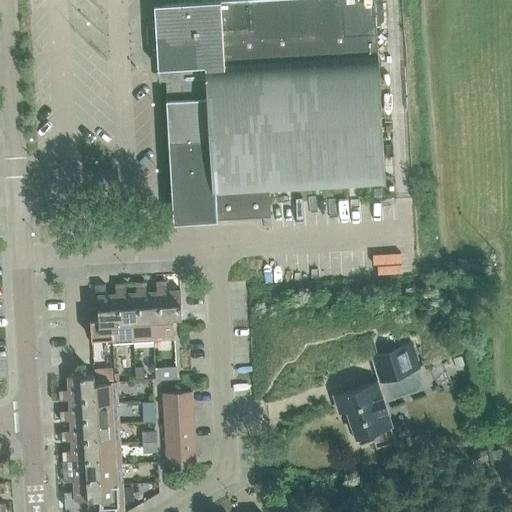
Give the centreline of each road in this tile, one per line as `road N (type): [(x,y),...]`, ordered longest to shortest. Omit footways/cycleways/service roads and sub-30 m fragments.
road 1 (unclassified): [(164,511),(229,470),(219,252)]
road 2 (residential): [(23,262),(8,0)]
road 3 (residential): [(23,262),(219,252)]
road 4 (residential): [(219,252),(399,242)]
road 5 (residential): [(32,419),(23,262)]
